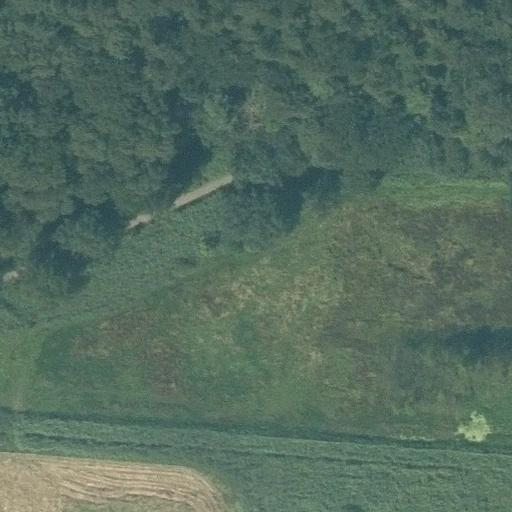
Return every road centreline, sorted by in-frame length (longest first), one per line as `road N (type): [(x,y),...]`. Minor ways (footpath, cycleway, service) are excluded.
road 1 (unclassified): [(511,160),(305,158),(0,285)]
road 2 (track): [(0,102),(126,131),(234,185)]
